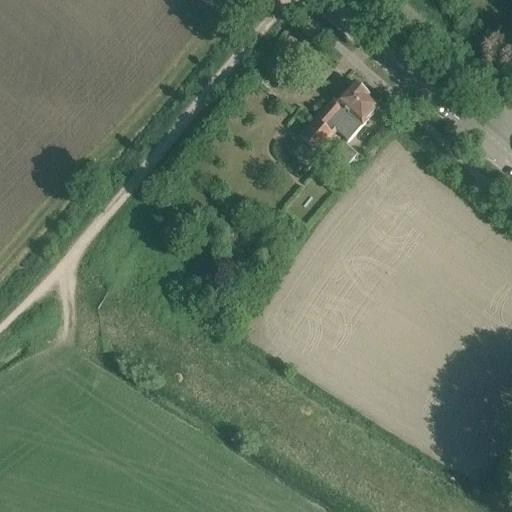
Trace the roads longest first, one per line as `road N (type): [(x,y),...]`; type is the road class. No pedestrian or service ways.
road 1 (secondary): [(506,159),(314,0)]
road 2 (unclassified): [(511,105),(390,0)]
